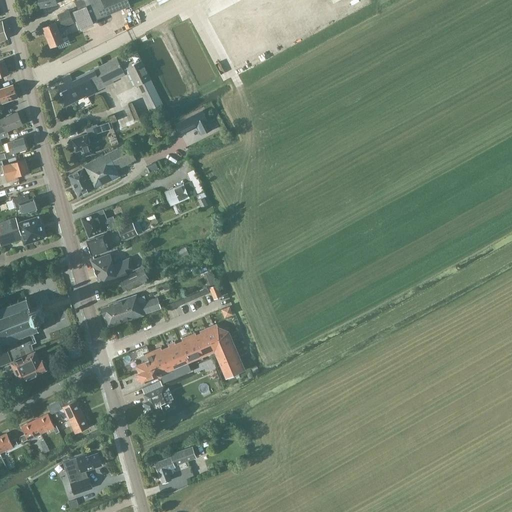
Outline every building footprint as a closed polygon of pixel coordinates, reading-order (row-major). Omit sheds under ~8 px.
[(37,0),(40,9),(58,4),(56,0),(37,0)] [(82,0),(85,6),(78,9),(82,19),(84,24),(100,17),(108,14),(102,0),(82,0)] [(367,0),(241,0),(208,18),(238,75),(370,4),(367,0)] [(58,29),(82,19),(78,9),(77,7),(58,15),(60,20),(43,27),(51,46),(57,44),(59,49),(70,44),(67,37),(62,39),(58,29)] [(136,87),(144,83),(145,82),(157,106),(162,103),(151,79),(142,60),(138,52),(119,62),(117,57),(72,79),(69,74),(62,77),(65,82),(58,86),(63,96),(58,99),(63,108),(87,96),(107,86),(105,82),(124,72),(123,70),(127,68),(136,87)] [(0,76),(8,73),(4,60),(0,61),(0,76)] [(0,97),(2,103),(17,98),(13,84),(0,88),(0,97)] [(203,110),(175,124),(181,135),(197,127),(201,135),(212,129),(203,110)] [(5,131),(22,124),(16,111),(1,118),(1,119),(0,119),(0,125),(3,124),(5,131)] [(100,132),(111,129),(109,122),(98,126),(100,132)] [(94,133),(89,135),(88,133),(71,139),(75,152),(81,151),(83,157),(93,154),(90,147),(91,147),(91,145),(97,143),(94,133)] [(0,160),(1,160),(6,158),(16,155),(15,152),(26,148),(22,137),(7,142),(1,144),(0,139),(0,160)] [(128,143),(83,166),(84,168),(68,175),(79,197),(93,189),(94,188),(119,176),(117,169),(136,160),(134,154),(140,151),(135,140),(128,143)] [(1,160),(0,160),(0,173),(5,172),(7,182),(18,179),(17,175),(28,172),(24,158),(3,165),(1,160)] [(187,173),(190,181),(196,194),(203,190),(193,170),(187,173)] [(196,194),(190,181),(165,192),(170,205),(196,194)] [(26,194),(12,198),(14,206),(15,208),(19,207),(22,214),(36,209),(37,208),(33,198),(28,199),(26,194)] [(198,200),(202,210),(208,207),(204,197),(198,200)] [(103,209),(81,218),(86,233),(88,238),(104,232),(107,231),(107,230),(117,226),(113,217),(109,218),(107,219),(103,209)] [(0,243),(1,246),(2,245),(22,239),(24,244),(45,237),(38,216),(17,223),(15,217),(0,222),(0,243)] [(137,233),(143,231),(138,220),(133,222),(131,217),(118,223),(120,228),(117,229),(123,241),(138,234),(137,233)] [(86,241),(92,257),(110,250),(104,235),(86,241)] [(136,265),(144,262),(140,251),(132,254),(136,265)] [(103,286),(119,281),(128,276),(126,273),(134,269),(129,258),(114,266),(110,254),(92,260),(91,260),(90,260),(91,261),(98,281),(98,282),(99,282),(99,281),(101,280),(103,286)] [(150,271),(159,267),(156,259),(147,263),(150,271)] [(128,276),(119,281),(125,290),(144,281),(148,279),(144,269),(142,266),(136,270),(137,272),(128,276)] [(205,285),(214,284),(213,271),(204,272),(205,285)] [(217,285),(209,288),(214,299),(221,296),(217,285)] [(208,288),(199,291),(201,296),(209,293),(208,288)] [(109,305),(101,307),(104,316),(104,317),(107,327),(144,315),(143,314),(161,308),(157,297),(146,301),(144,295),(138,297),(137,294),(108,303),(109,305)] [(0,344),(31,333),(37,330),(38,332),(39,331),(39,330),(40,330),(40,329),(39,329),(35,320),(45,316),(43,310),(41,304),(30,308),(27,298),(29,298),(28,297),(27,297),(26,295),(25,296),(25,298),(19,300),(18,298),(17,299),(18,301),(11,303),(11,301),(9,302),(8,298),(0,300),(0,351),(2,351),(4,351),(5,350),(2,349),(0,344)] [(183,298),(174,302),(175,307),(185,303),(183,298)] [(174,302),(164,306),(166,310),(166,311),(175,307),(174,302)] [(191,370),(187,361),(214,350),(226,377),(244,369),(228,331),(226,330),(220,327),(219,328),(217,327),(216,324),(200,331),(201,333),(196,336),(195,333),(182,339),(183,341),(175,344),(174,342),(168,345),(169,347),(161,350),(160,348),(146,354),(149,360),(136,365),(139,372),(137,372),(138,373),(136,374),(135,376),(137,381),(139,382),(141,381),(141,382),(159,374),(163,382),(191,370)] [(0,365),(11,361),(32,352),(29,345),(34,343),(31,335),(32,334),(31,333),(0,344),(2,349),(5,350),(4,351),(2,351),(0,351),(0,365)] [(32,352),(11,361),(15,371),(11,373),(15,383),(46,368),(46,367),(47,364),(46,361),(43,360),(41,355),(38,356),(35,350),(32,352)] [(143,403),(147,411),(146,411),(145,414),(146,417),(149,418),(173,408),(170,400),(164,386),(159,389),(144,395),(147,402),(144,403),(143,403)] [(69,420),(83,414),(76,400),(63,407),(69,420)] [(35,420),(41,433),(54,427),(56,433),(59,432),(55,423),(53,424),(48,413),(35,420)] [(83,414),(69,420),(75,433),(89,427),(83,414)] [(28,440),(41,433),(35,420),(21,426),(25,434),(21,436),(23,442),(28,439),(28,440)] [(0,436),(0,453),(13,447),(13,446),(18,444),(15,439),(10,441),(7,433),(0,436)] [(174,466),(196,457),(192,446),(170,454),(171,456),(155,462),(158,473),(159,473),(162,483),(171,480),(169,474),(173,473),(171,468),(175,467),(174,466)] [(87,454),(77,457),(70,460),(77,482),(88,479),(85,472),(83,473),(82,471),(102,464),(101,462),(102,460),(101,456),(99,455),(98,453),(90,456),(87,454)] [(77,482),(70,484),(74,495),(92,489),(89,478),(88,479),(77,482)]
